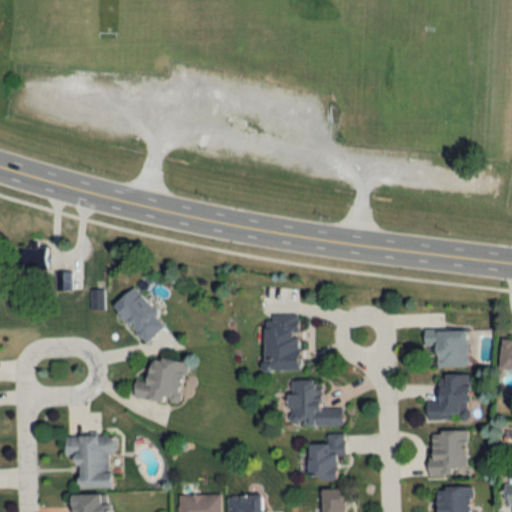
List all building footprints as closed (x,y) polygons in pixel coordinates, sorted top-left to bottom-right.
[(46,268),(46,245),(21,245),(21,268),(46,268)] [(132,288),(111,309),(145,343),(166,322),(132,288)] [(265,371),(298,371),(298,315),(265,315),(265,371)] [(467,330),(423,330),(424,356),(435,356),(435,366),(467,366),(467,330)] [(511,341),(502,340),(500,370),(511,370),(511,341)] [(132,397),(179,404),(186,362),(150,357),(146,383),(135,381),(132,397)] [(426,419),(469,419),(469,375),(439,374),(439,397),(426,397),(426,419)] [(288,381),(288,427),(342,426),(342,408),(320,408),(320,381),(288,381)] [(429,474),(467,474),(467,431),(429,431),(429,474)] [(345,457),(344,434),(326,434),(326,444),(307,444),(308,480),(338,480),(337,457),(345,457)] [(76,489),(110,488),(110,453),(116,453),(116,436),(64,436),(64,456),(76,456),(76,489)] [(470,511),(470,486),(435,487),(435,511),(470,511)]
